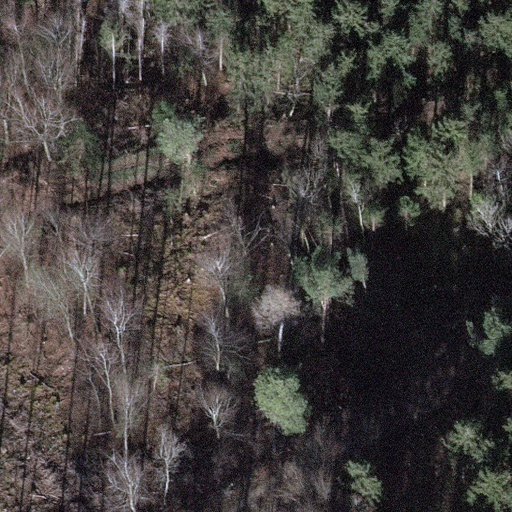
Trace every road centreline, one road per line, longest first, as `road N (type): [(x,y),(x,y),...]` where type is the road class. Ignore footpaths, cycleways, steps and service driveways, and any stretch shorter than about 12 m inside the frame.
road 1 (track): [(0,195),(511,96)]
road 2 (track): [(511,347),(253,511)]
